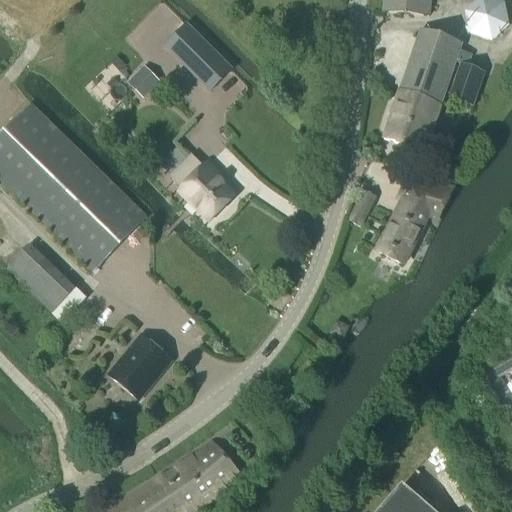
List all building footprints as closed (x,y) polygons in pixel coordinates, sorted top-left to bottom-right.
[(429,0),(383,0),(383,13),(428,17),(429,0)] [(491,44),(509,28),(504,4),(490,0),(478,0),(464,13),(469,36),(491,44)] [(165,48),(210,93),(231,72),(185,27),(165,48)] [(472,108),(484,73),(467,67),(471,56),(459,52),(462,45),(421,31),(384,140),(425,154),(456,64),(461,65),(449,100),(472,108)] [(111,64),(119,72),(124,67),(116,59),(111,64)] [(128,85),(138,95),(153,79),(144,69),(128,85)] [(0,181),(93,272),(145,218),(30,106),(0,136),(0,181)] [(203,167),(202,168),(190,156),(168,178),(180,190),(179,192),(208,221),(233,196),(203,167)] [(434,203),(441,188),(415,180),(407,196),(409,196),(405,204),(404,204),(379,252),(402,264),(426,216),(435,221),(441,207),(434,203)] [(52,314),(74,291),(28,247),(6,270),(52,314)] [(139,403),(172,362),(141,337),(108,378),(139,403)] [(195,511),(219,496),(240,478),(210,444),(193,458),(175,469),(111,511),(195,511)] [(429,511),(401,487),(378,511),(429,511)]
